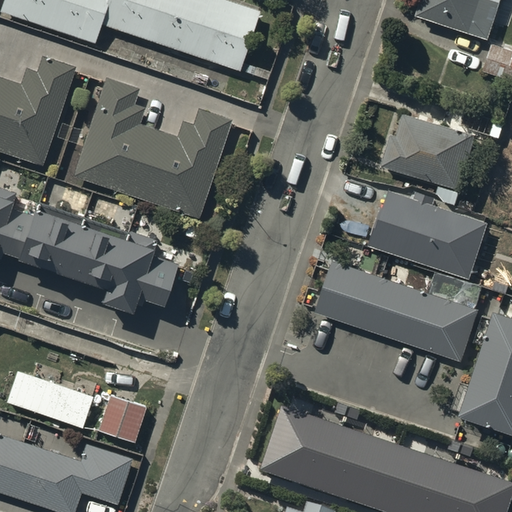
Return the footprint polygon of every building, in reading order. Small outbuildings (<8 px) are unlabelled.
[(98,21),(237,67),(257,8),(232,0),(2,0),(1,4),(93,34),(98,21)] [(496,0),(420,0),(417,10),(486,32),(496,0)] [(511,49),(493,43),(485,70),(511,78),(511,49)] [(0,141),(39,155),(69,67),(45,59),(40,73),(27,69),(22,84),(0,76),(0,141)] [(79,170),(194,208),(224,119),(201,112),(196,127),(185,123),(180,138),(134,123),(139,108),(127,104),(133,88),(109,80),(79,170)] [(473,132),(404,111),(397,134),(392,132),(383,160),(454,182),(463,152),(466,153),(473,132)] [(486,219),(390,188),(372,240),(468,272),(486,219)] [(0,237),(14,243),(21,223),(5,217),(12,196),(0,191),(0,237)] [(154,244),(32,202),(14,255),(101,285),(96,298),(137,312),(142,298),(163,305),(180,257),(153,248),(154,244)] [(459,354),(476,307),(335,259),(318,306),(459,354)] [(511,316),(496,311),(464,408),(511,423),(511,316)] [(7,397),(82,421),(91,391),(16,367),(7,397)] [(97,429),(133,440),(144,405),(109,394),(97,429)] [(342,428),(282,408),(262,467),(322,488),(342,428)] [(398,447),(342,428),(322,488),(378,506),(398,447)] [(79,486),(115,498),(128,458),(88,444),(84,458),(24,439),(0,430),(0,484),(72,508),(79,486)] [(438,511),(455,466),(398,447),(378,506),(395,511),(438,511)] [(501,511),(511,484),(455,466),(438,511),(501,511)]
